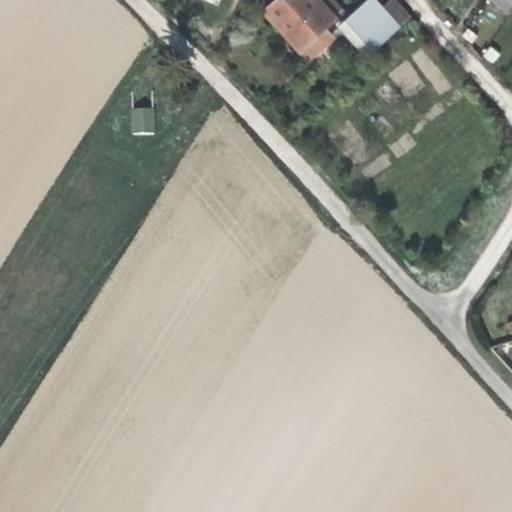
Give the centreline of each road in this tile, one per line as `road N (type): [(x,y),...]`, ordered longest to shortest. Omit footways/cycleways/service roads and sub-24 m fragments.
road 1 (track): [(511,396),(137,0)]
road 2 (track): [(413,0),(511,110)]
